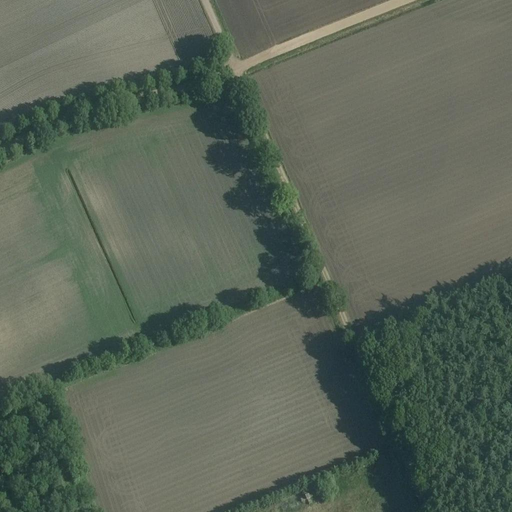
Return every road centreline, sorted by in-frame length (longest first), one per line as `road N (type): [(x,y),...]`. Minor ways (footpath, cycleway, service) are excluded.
road 1 (track): [(237,72),(425,511)]
road 2 (track): [(0,150),(102,108),(237,72),(410,0)]
